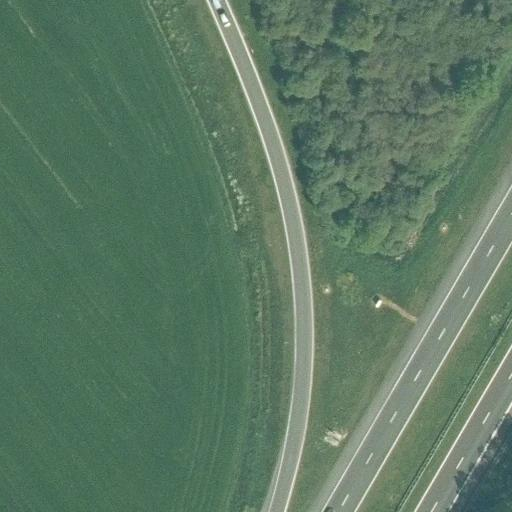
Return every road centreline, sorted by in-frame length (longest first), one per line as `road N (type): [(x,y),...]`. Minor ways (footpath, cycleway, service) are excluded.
road 1 (motorway): [(216,0),(280,166),(300,264),(300,394),(275,511)]
road 2 (motorway): [(511,212),(335,511)]
road 3 (motorway): [(432,511),(511,373)]
